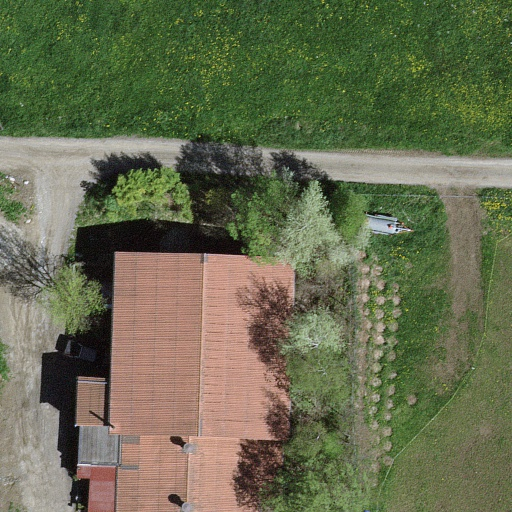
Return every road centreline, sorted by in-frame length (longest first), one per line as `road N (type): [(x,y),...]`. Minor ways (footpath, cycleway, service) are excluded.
road 1 (unclassified): [(511,173),(0,153)]
road 2 (track): [(57,154),(44,332),(60,511)]
